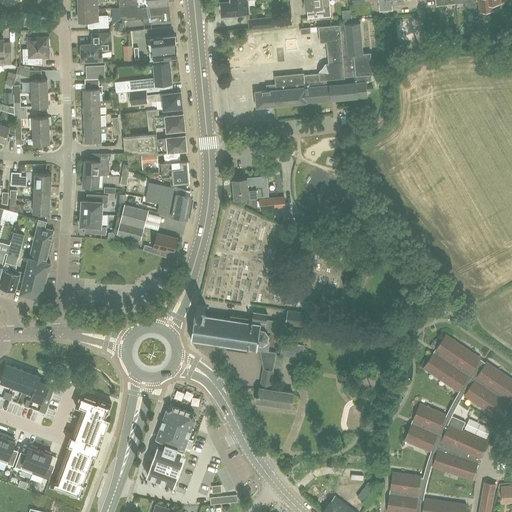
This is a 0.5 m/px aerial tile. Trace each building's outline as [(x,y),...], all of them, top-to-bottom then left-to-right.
[(78,0),(79,9),(98,8),(98,1),(108,1),(107,0),(78,0)] [(168,0),(118,0),(120,19),(124,20),(143,18),(144,24),(152,23),(151,17),(161,16),(161,21),(171,20),(171,19),(169,19),(169,17),(169,15),(170,15),(168,0)] [(220,4),(218,7),(221,9),(222,16),(249,14),(247,0),(230,0),(230,2),(220,2),(220,4)] [(318,8),(319,17),(331,15),(329,0),(305,0),(306,9),(318,8)] [(404,1),(403,0),(378,0),(380,11),(392,10),(392,3),(404,1)] [(478,0),(480,11),(493,10),(492,3),(500,2),(499,0),(478,0)] [(79,21),(89,20),(92,20),(93,27),(109,27),(108,15),(98,15),(98,8),(79,9),(79,21)] [(274,17),(249,19),(250,29),(275,26),(274,17)] [(363,53),(360,22),(318,26),(320,42),(326,41),(328,62),(327,62),(327,63),(325,63),(319,71),(319,72),(319,73),(304,74),(304,72),(275,75),(275,83),(266,84),(267,90),(255,91),(256,107),(275,105),(307,102),(367,97),(366,81),(371,81),(371,74),(373,74),(371,52),(363,53)] [(82,60),(102,59),(102,51),(111,50),(110,33),(91,34),(92,43),(81,44),(81,47),(80,48),(80,50),(80,52),(80,54),(81,55),(82,57),(82,60)] [(178,57),(175,35),(147,39),(150,61),(178,57)] [(22,48),(23,63),(43,65),(43,57),(49,57),(48,37),(28,38),(29,48),(22,48)] [(12,64),(11,51),(4,51),(4,39),(0,38),(0,58),(0,64),(12,64)] [(133,59),(132,45),(124,45),(124,60),(133,59)] [(130,94),(131,103),(147,101),(163,99),(164,109),(183,107),(181,91),(147,95),(146,92),(165,90),(164,83),(172,82),(170,62),(154,63),(155,78),(146,79),(147,91),(146,91),(146,92),(130,94)] [(104,65),(86,65),(87,78),(105,77),(104,65)] [(32,70),(18,66),(16,73),(30,77),(32,70)] [(31,80),(32,93),(48,92),(48,79),(31,80)] [(116,91),(125,90),(124,81),(115,82),(116,91)] [(84,101),(100,101),(100,88),(83,88),(84,101)] [(48,105),(48,92),(32,93),(32,106),(48,105)] [(20,106),(20,93),(14,94),(14,112),(27,112),(27,106),(20,106)] [(84,101),(84,114),(101,114),(100,106),(104,106),(104,101),(100,101),(84,101)] [(10,105),(2,103),(0,109),(9,111),(10,105)] [(27,117),(27,112),(14,112),(15,131),(21,131),(21,118),(27,117)] [(84,114),(85,127),(101,126),(101,114),(84,114)] [(159,117),(147,118),(148,128),(166,126),(167,130),(185,129),(183,114),(176,114),(159,115),(159,117)] [(33,130),(49,129),(49,116),(33,117),(33,130)] [(0,123),(0,139),(5,141),(10,126),(0,123)] [(106,126),(101,126),(85,127),(85,140),(102,140),(101,132),(106,132),(106,126)] [(50,143),(49,129),(33,130),(34,143),(50,143)] [(21,131),(15,131),(16,144),(24,144),(23,139),(22,139),(21,131)] [(124,135),(125,153),(158,153),(158,152),(187,149),(185,135),(157,138),(157,132),(124,135)] [(109,161),(109,153),(101,153),(100,160),(85,159),(84,172),(109,174),(109,167),(107,167),(108,161),(109,161)] [(157,153),(141,155),(143,171),(150,170),(150,175),(154,175),(154,178),(159,180),(157,153)] [(188,160),(161,162),(162,178),(171,177),(171,183),(190,181),(188,160)] [(20,177),(20,172),(12,172),(11,185),(17,185),(18,177),(20,177)] [(109,174),(84,172),(83,185),(99,187),(100,174),(109,174)] [(35,186),(51,187),(52,174),(35,173),(35,186)] [(249,197),(268,195),(267,176),(233,179),(235,199),(249,198),(249,197)] [(149,181),(146,198),(160,201),(158,212),(171,216),(172,215),(187,218),(191,196),(185,195),(186,189),(149,181)] [(35,186),(34,199),(50,200),(51,187),(35,186)] [(108,195),(96,194),(96,200),(82,200),(81,213),(102,214),(103,206),(107,207),(108,195)] [(284,196),(266,198),(267,208),(285,206),(284,196)] [(10,198),(10,206),(9,209),(22,213),(23,205),(16,204),(16,198),(10,198)] [(34,199),(33,212),(49,213),(50,200),(34,199)] [(125,204),(117,233),(141,239),(149,210),(125,204)] [(80,225),(86,226),(94,226),(94,233),(106,234),(106,226),(101,226),(102,214),(81,213),(80,225)] [(54,229),(45,227),(47,221),(38,219),(29,258),(21,293),(26,294),(25,296),(33,298),(34,296),(36,296),(35,300),(43,302),(45,294),(41,293),(42,287),(44,288),(48,274),(46,273),(47,267),(49,268),(51,262),(46,261),(48,253),(50,254),(53,243),(51,243),(54,229)] [(159,248),(168,250),(174,252),(177,238),(157,233),(154,246),(145,244),(143,249),(157,254),(159,248)] [(15,273),(15,270),(17,265),(22,244),(11,241),(11,244),(8,253),(3,270),(5,270),(3,277),(1,286),(3,286),(2,287),(11,290),(12,289),(15,290),(16,288),(19,274),(15,273)] [(205,314),(206,305),(197,304),(195,313),(205,314)] [(205,314),(195,313),(191,340),(193,340),(226,345),(226,348),(248,352),(249,349),(257,350),(260,350),(263,368),(260,387),(259,387),(257,401),(291,406),(293,392),(277,390),(278,385),(271,384),(276,352),(268,351),(270,341),(268,340),(269,335),(271,334),(270,333),(269,334),(267,331),(277,332),(279,321),(267,319),(268,313),(253,311),(252,318),(231,314),(230,318),(205,314)] [(288,311),(286,324),(304,327),(307,313),(288,311)] [(445,334),(435,349),(423,367),(459,391),(453,402),(447,414),(420,403),(404,440),(431,451),(426,466),(423,476),(393,471),(387,511),(392,511),(465,511),(466,504),(424,497),(426,488),(428,477),(431,466),(472,479),(478,462),(480,457),(487,441),(462,429),(465,422),(451,416),(453,413),(457,404),(463,394),(499,419),(511,399),(511,378),(486,361),(485,362),(480,359),(481,358),(445,334)] [(282,341),(280,355),(301,358),(303,344),(282,341)] [(7,364),(1,381),(12,385),(19,368),(12,365),(7,364)] [(12,385),(23,389),(29,372),(19,368),(12,385)] [(40,376),(29,372),(23,389),(33,393),(31,397),(32,398),(38,380),(40,376)] [(50,400),(54,391),(54,388),(48,386),(49,385),(38,380),(32,398),(43,402),(44,398),(50,400)] [(51,485),(76,494),(78,487),(84,489),(87,480),(81,478),(83,473),(89,475),(96,454),(97,454),(101,445),(100,445),(105,432),(108,424),(102,422),(105,415),(103,415),(105,410),(109,412),(109,411),(112,403),(97,397),(97,398),(81,392),(78,400),(76,406),(82,408),(84,403),(87,404),(75,436),(72,434),(68,443),(69,444),(72,445),(59,481),(56,479),(53,479),(51,485)] [(193,440),(188,438),(195,418),(196,418),(193,413),(172,405),(167,407),(167,408),(156,438),(166,441),(178,446),(184,448),(185,447),(190,449),(193,440)] [(4,437),(0,447),(0,460),(13,465),(17,453),(12,451),(13,448),(16,441),(14,440),(15,439),(9,436),(8,438),(4,437)] [(158,445),(155,452),(159,454),(153,469),(150,467),(147,475),(174,485),(179,469),(177,468),(182,453),(176,451),(178,446),(166,441),(164,447),(158,445)] [(15,466),(32,473),(41,450),(37,449),(38,447),(31,445),(30,446),(29,446),(26,453),(25,456),(20,454),(15,466)] [(50,479),(54,467),(49,465),(50,462),(52,454),(51,454),(52,452),(45,450),(45,452),(41,450),(32,473),(50,479)] [(360,511),(341,497),(338,500),(318,484),(322,478),(318,475),(315,479),(314,479),(313,480),(312,480),(303,492),(316,502),(315,504),(320,508),(322,507),(328,511),(360,511)] [(485,481),(479,511),(490,511),(495,483),(485,481)] [(503,499),(511,498),(511,484),(502,486),(503,499)] [(348,499),(359,508),(370,494),(359,485),(348,499)] [(210,497),(211,504),(238,501),(237,494),(210,497)]
